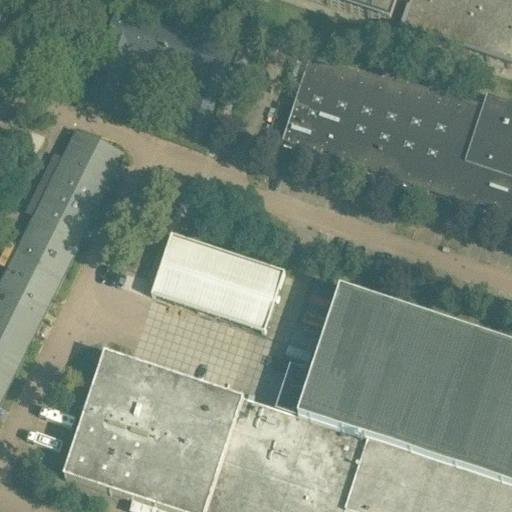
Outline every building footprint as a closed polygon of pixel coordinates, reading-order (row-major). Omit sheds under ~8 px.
[(70,0),(100,10),(103,0),(70,0)] [(305,0),(391,28),(397,9),(411,14),(415,0),(305,0)] [(415,0),(411,14),(404,36),(452,52),(461,55),(470,58),(477,60),(511,71),(511,0),(415,0)] [(233,54),(118,16),(115,25),(108,23),(105,34),(111,36),(108,46),(109,46),(90,102),(111,109),(130,53),(201,77),(183,133),(204,140),(223,84),(233,54)] [(334,73),(310,65),(283,148),(454,204),(511,223),(511,109),(488,102),(485,110),(434,93),(433,95),(409,88),(408,90),(384,82),(383,84),(360,76),(359,79),(335,71),(334,73)] [(0,292),(0,409),(124,160),(77,137),(0,292)] [(152,300),(199,316),(265,338),(285,277),(172,240),(152,300)] [(511,511),(511,351),(341,295),(299,423),(106,358),(64,482),(153,511),(511,511)]
